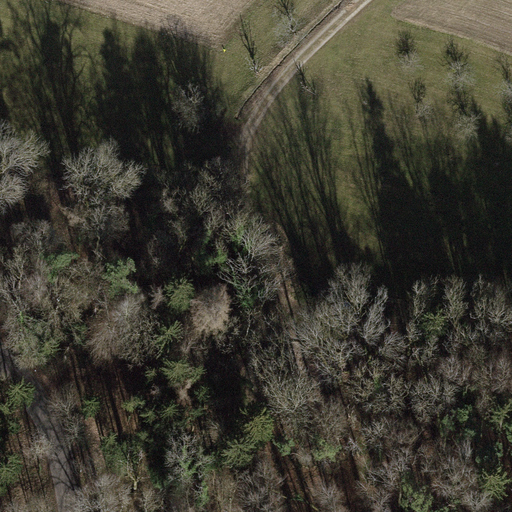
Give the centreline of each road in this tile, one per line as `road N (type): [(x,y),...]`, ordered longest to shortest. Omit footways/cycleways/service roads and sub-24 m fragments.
road 1 (track): [(511,314),(367,328),(302,314),(274,291),(252,247),(240,198),(239,139),(318,37),(362,0)]
road 2 (tertiary): [(71,511),(48,422),(22,372),(0,356)]
